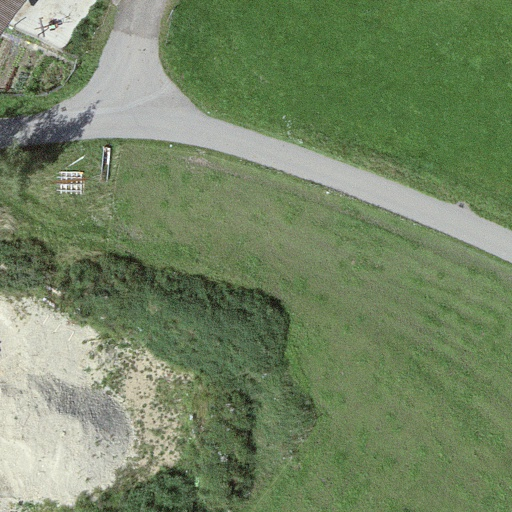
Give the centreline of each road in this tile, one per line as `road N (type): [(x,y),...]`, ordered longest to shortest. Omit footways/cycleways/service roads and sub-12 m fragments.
road 1 (unclassified): [(511,250),(237,140),(112,121),(0,136)]
road 2 (track): [(112,121),(136,38),(161,0)]
